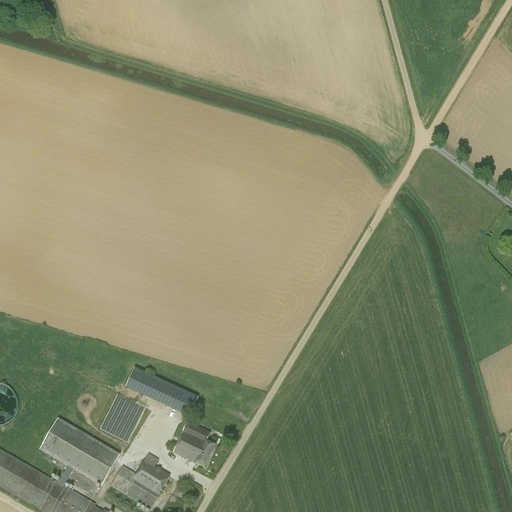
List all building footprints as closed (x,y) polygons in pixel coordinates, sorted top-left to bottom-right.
[(199,398),(153,377),(135,369),(125,389),(143,397),(189,419),(199,398)] [(0,419),(13,420),(13,388),(0,388),(0,419)] [(49,479),(31,468),(0,450),(0,488),(15,497),(40,511),(108,511),(104,510),(102,511),(100,511),(101,511),(94,508),(95,506),(64,487),(73,471),(102,488),(120,456),(58,419),(39,451),(68,468),(58,484),(55,482),(49,479)] [(215,446),(207,442),(211,434),(187,423),(173,454),(195,465),(194,467),(198,468),(199,466),(204,469),(215,446)] [(148,455),(136,475),(122,467),(110,487),(150,511),(159,496),(159,497),(170,477),(155,468),(159,461),(148,455)]
